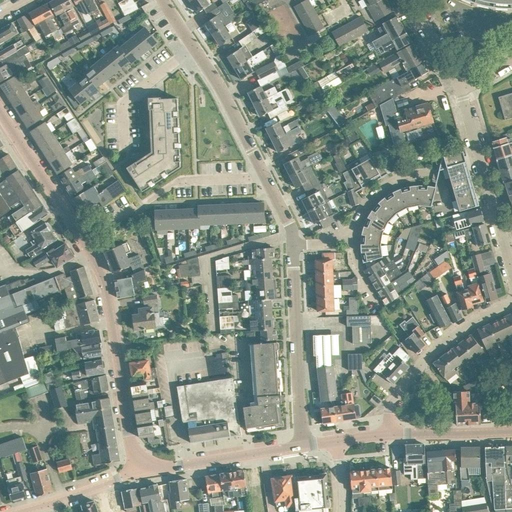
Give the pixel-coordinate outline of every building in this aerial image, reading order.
[(71,22),(59,0),(53,0),(49,3),(56,16),(59,14),(65,26),(69,24),(71,22)] [(74,6),(71,0),(59,0),(71,22),(73,26),(79,22),(71,7),(74,6)] [(92,14),(84,0),(73,0),(76,5),(79,3),(86,16),(92,14)] [(84,0),(92,14),(98,11),(92,0),(84,0)] [(127,3),(128,6),(121,10),(125,16),(138,9),(133,0),(132,0),(129,1),(130,2),(127,3)] [(191,0),(190,1),(198,13),(211,4),(208,0),(191,0)] [(228,0),(222,5),(225,10),(239,0),(228,0)] [(324,27),(308,0),(305,0),(294,6),(310,35),(324,27)] [(363,0),(375,21),(394,10),(388,0),(363,0)] [(107,19),(110,24),(116,20),(106,2),(100,5),(107,19)] [(54,17),(47,3),(38,8),(52,35),(53,35),(55,39),(60,36),(57,30),(51,19),(54,17)] [(52,35),(38,8),(29,13),(36,26),(39,25),(46,38),(52,35)] [(226,17),(222,12),(217,16),(205,23),(213,35),(226,26),(226,25),(237,18),(233,12),(226,17)] [(34,25),(27,14),(17,20),(24,32),(34,25)] [(100,29),(107,26),(110,24),(107,19),(104,20),(101,22),(98,14),(93,17),(100,29)] [(258,16),(247,23),(253,32),(264,25),(258,16)] [(368,30),(361,16),(332,32),(339,46),(368,30)] [(383,25),(378,29),(382,37),(372,42),(376,48),(406,33),(397,16),(383,24),(383,25)] [(19,33),(12,22),(0,29),(0,43),(4,42),(19,33)] [(227,57),(234,68),(248,60),(252,56),(245,45),(267,30),(264,25),(253,32),(239,42),(243,47),(227,57)] [(29,29),(33,36),(38,33),(34,26),(29,29)] [(88,31),(90,35),(100,29),(98,26),(88,31)] [(213,35),(220,46),(232,38),(229,33),(230,32),(226,26),(213,35)] [(145,28),(137,35),(148,49),(157,42),(145,28)] [(78,35),(76,32),(80,40),(90,35),(88,31),(88,30),(78,35)] [(406,32),(406,33),(381,47),(374,50),(377,56),(384,52),(395,46),(397,50),(412,42),(406,32)] [(148,49),(137,35),(128,42),(140,56),(148,49)] [(44,42),(42,38),(27,47),(30,51),(44,42)] [(5,43),(0,45),(0,64),(28,48),(23,40),(8,48),(5,43)] [(71,46),(68,41),(58,46),(58,45),(61,51),(71,46)] [(131,63),(140,56),(128,42),(120,48),(129,60),(131,63)] [(399,76),(423,63),(412,44),(379,62),(384,72),(394,67),(399,76)] [(61,51),(58,45),(49,50),(53,55),(61,51)] [(120,48),(118,46),(110,53),(121,67),(129,60),(120,48)] [(30,51),(28,48),(0,64),(0,81),(23,68),(20,64),(23,63),(22,61),(27,58),(25,54),(30,51)] [(267,57),(263,51),(248,60),(234,68),(242,80),(253,73),(250,67),(267,57)] [(121,67),(110,53),(101,60),(113,74),(121,67)] [(286,66),(280,54),(276,57),(274,61),(255,70),(259,79),(257,80),(258,80),(282,68),(286,66)] [(113,74),(101,60),(93,66),(105,81),(113,74)] [(304,65),(301,60),(287,67),(290,73),(302,66),(304,65)] [(47,71),(41,63),(36,66),(42,74),(47,71)] [(399,76),(368,94),(375,107),(411,89),(408,83),(428,72),(423,63),(399,76)] [(105,81),(93,66),(84,73),(86,76),(96,88),(105,81)] [(304,79),(309,77),(302,66),(298,69),(304,79)] [(346,70),(344,66),(336,71),(338,75),(346,70)] [(285,73),(282,68),(258,80),(260,86),(279,77),(279,76),(285,73)] [(335,72),(318,81),(325,92),(326,92),(338,84),(341,83),(335,72)] [(19,81),(16,76),(1,86),(7,96),(28,83),(29,82),(26,77),(19,81)] [(50,83),(45,76),(42,78),(47,85),(50,83)] [(86,76),(78,82),(89,97),(98,90),(96,88),(86,76)] [(78,82),(69,89),(81,104),(89,97),(78,82)] [(28,83),(7,96),(13,107),(14,106),(29,96),(26,90),(30,87),(28,83)] [(55,90),(50,83),(47,85),(52,93),(55,90)] [(330,99),(342,91),(338,84),(326,92),(330,99)] [(263,92),(260,86),(248,92),(254,105),(268,97),(278,92),(274,86),(263,92)] [(280,91),(268,97),(254,105),(260,117),(268,113),(270,118),(276,116),(277,115),(277,116),(287,111),(287,110),(288,109),(285,103),(272,110),(269,104),(282,97),(280,91)] [(62,99),(57,92),(52,96),(56,103),(52,105),(55,111),(65,104),(62,99)] [(511,92),(498,97),(505,120),(511,117),(511,92)] [(33,102),(29,96),(14,106),(21,117),(36,107),(40,104),(37,99),(33,102)] [(161,97),(148,98),(149,110),(152,109),(154,153),(137,165),(135,162),(126,168),(142,192),(180,166),(177,98),(161,99),(161,97)] [(429,103),(418,106),(398,112),(396,113),(394,105),(382,112),(386,125),(388,125),(395,147),(402,145),(400,140),(403,139),(401,131),(432,122),(430,112),(432,112),(433,110),(431,104),(429,103)] [(42,109),(40,104),(36,107),(21,117),(27,127),(43,117),(39,111),(42,109)] [(71,112),(67,107),(57,114),(60,119),(71,112)] [(289,116),(287,111),(277,116),(280,121),(289,116)] [(82,129),(75,118),(67,124),(73,133),(77,131),(78,132),(82,129)] [(266,128),(272,140),(302,125),(299,118),(287,124),(287,125),(281,128),(278,122),(266,128)] [(46,122),(39,127),(30,132),(37,143),(53,133),(46,122)] [(352,127),(344,131),(350,142),(358,138),(352,127)] [(272,140),(278,152),(291,146),(287,140),(299,134),(296,128),(272,140)] [(86,136),(82,129),(78,132),(82,139),(84,142),(88,139),(86,136)] [(59,143),(53,133),(37,143),(44,153),(59,143)] [(507,137),(506,137),(492,141),(493,147),(493,148),(496,159),(511,153),(511,146),(510,147),(507,137)] [(91,139),(89,140),(87,142),(93,150),(97,148),(91,139)] [(63,148),(59,143),(44,153),(50,163),(71,151),(67,145),(63,148)] [(77,161),(71,151),(50,163),(57,173),(77,161)] [(308,158),(301,161),(298,156),(284,164),(290,176),(311,165),(323,159),(319,151),(307,156),(308,158)] [(511,153),(496,159),(500,171),(511,167),(511,153)] [(36,195),(9,154),(0,159),(0,216),(11,209),(12,211),(23,204),(36,195)] [(341,172),(348,169),(340,154),(334,157),(341,172)] [(106,161),(103,156),(93,163),(96,167),(100,165),(106,161)] [(381,165),(374,156),(361,163),(358,159),(372,183),(381,177),(376,167),(380,165),(381,165)] [(454,166),(466,162),(464,156),(461,157),(449,161),(449,160),(441,163),(439,170),(439,171),(440,170),(454,166)] [(372,183),(358,159),(347,166),(349,170),(352,181),(357,178),(362,188),(372,183)] [(114,173),(106,161),(100,165),(103,169),(105,168),(110,176),(114,173)] [(469,173),(466,162),(454,166),(457,176),(469,173)] [(71,168),(67,171),(59,176),(65,186),(77,178),(78,179),(83,176),(83,175),(92,170),(88,164),(74,173),(71,168)] [(320,182),(311,165),(290,176),(296,188),(302,185),(305,190),(320,182)] [(511,167),(500,171),(504,183),(505,183),(511,180),(511,167)] [(96,177),(92,170),(83,175),(83,176),(78,179),(77,178),(65,186),(71,196),(84,188),(81,183),(86,180),(87,183),(96,177)] [(472,183),(469,173),(457,176),(460,187),(472,183)] [(125,190),(119,180),(99,193),(94,186),(91,188),(87,190),(73,198),(81,212),(99,201),(102,206),(112,199),(125,190)] [(475,194),(472,183),(460,187),(463,198),(475,194)] [(329,201),(320,184),(305,191),(308,196),(302,199),(308,211),(323,204),(327,202),(329,201)] [(419,205),(417,187),(411,188),(410,186),(405,187),(400,189),(407,208),(419,205)] [(428,186),(417,186),(417,187),(419,205),(431,207),(436,188),(428,187),(428,186)] [(354,188),(347,191),(351,206),(358,204),(354,188)] [(384,197),(396,214),(407,208),(400,189),(399,189),(400,190),(394,193),(393,192),(384,197)] [(479,205),(475,194),(463,198),(466,209),(479,205)] [(42,204),(36,195),(23,204),(26,208),(8,219),(11,225),(18,220),(42,204)] [(372,210),(388,222),(396,214),(384,197),(384,198),(385,199),(379,203),(379,202),(372,210)] [(323,204),(308,211),(314,224),(326,218),(333,214),(327,202),(323,204)] [(264,221),(264,203),(252,204),(253,222),(264,221)] [(49,214),(42,204),(18,220),(11,225),(9,226),(15,236),(49,214)] [(242,222),(242,204),(231,205),(232,223),(242,222)] [(253,222),(252,204),(242,204),(242,222),(253,222)] [(220,205),(209,206),(210,224),(221,223),(220,205)] [(232,223),(231,205),(220,205),(221,223),(232,223)] [(210,224),(209,206),(198,206),(199,209),(199,224),(210,224)] [(484,221),(480,207),(460,213),(462,220),(455,222),(457,229),(484,221)] [(188,209),(177,210),(178,228),(188,228),(188,209)] [(199,209),(188,209),(188,228),(199,227),(199,224),(199,209)] [(167,229),(166,210),(155,211),(156,229),(167,229)] [(177,210),(166,210),(167,229),(178,228),(177,210)] [(388,222),(372,210),(369,217),(368,217),(363,228),(364,228),(383,233),(388,222)] [(333,214),(326,218),(329,224),(339,219),(340,218),(337,212),(333,214)] [(33,246),(26,250),(27,251),(29,254),(30,257),(31,256),(33,258),(41,253),(44,251),(42,249),(48,245),(56,240),(45,223),(37,228),(30,233),(34,239),(30,241),(33,246)] [(419,237),(422,224),(418,225),(412,241),(417,242),(418,237),(419,237)] [(490,242),(485,224),(473,227),(464,230),(464,229),(463,229),(465,235),(467,239),(474,237),(476,246),(490,242)] [(399,236),(408,239),(412,227),(405,229),(399,236)] [(381,245),(383,233),(364,228),(363,234),(362,234),(361,239),(361,242),(361,244),(381,245)] [(465,235),(463,229),(453,232),(455,238),(465,235)] [(455,240),(453,233),(444,235),(446,242),(455,240)] [(114,241),(113,242),(104,245),(106,251),(104,252),(113,273),(131,266),(134,273),(136,273),(145,269),(139,255),(129,259),(127,253),(131,252),(127,242),(116,247),(114,241)] [(41,253),(33,258),(33,259),(34,261),(33,261),(38,268),(50,261),(51,263),(54,262),(57,266),(57,267),(74,256),(73,255),(74,254),(67,243),(66,244),(55,250),(54,248),(49,251),(45,253),(44,251),(41,253)] [(361,252),(364,263),(382,257),(381,245),(361,244),(361,245),(362,245),(362,251),(361,252)] [(399,252),(403,256),(411,248),(407,244),(399,252)] [(273,247),(263,248),(253,249),(248,250),(249,259),(253,259),(274,258),(273,247)] [(447,250),(434,259),(438,265),(449,258),(447,250)] [(348,259),(348,253),(322,254),(323,260),(316,260),(316,273),(339,272),(339,271),(332,272),(332,259),(348,259)] [(480,253),(471,256),(474,263),(482,261),(481,260),(480,253)] [(187,264),(178,265),(180,277),(189,276),(200,275),(198,256),(187,260),(187,264)] [(483,290),(486,301),(497,298),(490,273),(485,275),(483,267),(496,263),(494,256),(481,260),(482,261),(474,263),(475,268),(480,289),(482,288),(482,290),(483,290)] [(249,259),(250,270),(272,269),(271,258),(253,259),(249,259)] [(397,267),(393,260),(381,267),(378,262),(365,270),(368,275),(367,276),(372,283),(397,267)] [(223,263),(216,263),(216,270),(223,269),(229,269),(229,262),(226,262),(223,262),(223,263)] [(160,269),(158,263),(145,269),(136,273),(131,275),(131,277),(114,280),(117,298),(134,295),(133,285),(138,284),(138,281),(146,280),(145,274),(160,269)] [(72,276),(66,278),(73,302),(82,299),(82,297),(93,294),(84,266),(70,271),(72,276)] [(401,274),(401,273),(397,267),(372,283),(376,291),(391,282),(390,281),(401,274)] [(441,280),(435,268),(428,274),(432,281),(432,280),(434,283),(441,280)] [(480,289),(475,268),(468,270),(470,278),(471,278),(473,285),(469,286),(469,289),(472,297),(470,297),(472,304),(483,300),(480,289)] [(273,278),(272,269),(250,270),(244,270),(245,280),(273,278)] [(376,291),(381,299),(394,290),(407,282),(409,285),(415,279),(409,271),(391,282),(376,291)] [(339,278),(339,272),(316,273),(317,286),(333,285),(333,279),(337,279),(337,278),(339,278)] [(66,278),(64,273),(36,284),(34,278),(29,280),(28,278),(23,280),(20,279),(0,287),(0,385),(29,374),(19,337),(20,336),(17,327),(30,321),(27,313),(40,308),(40,307),(47,304),(43,296),(65,289),(70,303),(73,302),(66,278)] [(432,281),(428,274),(414,285),(419,291),(432,281)] [(352,279),(342,279),(343,285),(357,284),(357,277),(356,275),(352,278),(352,279)] [(460,276),(454,277),(463,309),(472,307),(472,304),(470,297),(472,297),(469,289),(463,291),(461,284),(462,283),(460,276)] [(273,283),(273,278),(272,278),(245,280),(246,290),(251,290),(273,289),(276,288),(275,283),(273,283)] [(231,292),(231,281),(217,282),(218,292),(231,292)] [(341,297),(340,285),(333,285),(317,286),(317,298),(337,298),(338,298),(341,297)] [(276,288),(273,289),(251,290),(252,300),(274,299),(274,294),(276,294),(276,288)] [(394,290),(381,299),(386,306),(399,296),(394,290)] [(232,301),(231,292),(218,292),(218,302),(232,301)] [(441,298),(452,321),(453,323),(462,317),(455,304),(451,305),(446,294),(441,298)] [(156,295),(149,296),(144,297),(145,304),(146,308),(139,309),(140,314),(133,315),(135,330),(155,327),(155,326),(164,325),(163,316),(159,317),(156,295)] [(437,295),(428,299),(426,300),(440,328),(450,322),(443,308),(437,295)] [(386,306),(389,312),(403,302),(399,296),(386,306)] [(358,316),(357,297),(348,297),(349,310),(346,310),(347,316),(358,316)] [(338,298),(337,298),(317,298),(318,311),(334,311),(333,303),(338,303),(338,298)] [(72,305),(48,312),(51,322),(51,324),(55,324),(57,330),(79,325),(79,326),(87,324),(97,321),(98,319),(97,310),(94,299),(90,301),(72,305)] [(272,308),(271,299),(249,300),(249,305),(255,305),(255,310),(272,308)] [(272,319),(272,309),(255,310),(249,310),(250,321),(272,319)] [(511,312),(498,319),(507,339),(511,336),(511,312)] [(358,316),(347,316),(347,326),(371,326),(370,315),(358,316)] [(412,318),(406,322),(404,320),(399,324),(409,336),(405,340),(415,353),(425,345),(419,338),(424,334),(422,331),(422,330),(418,326),(412,318)] [(273,329),(272,319),(250,321),(251,331),(273,329)] [(498,319),(477,329),(486,349),(507,339),(498,319)] [(234,332),(234,322),(220,323),(221,333),(234,332)] [(277,340),(276,329),(261,330),(262,341),(277,340)] [(68,334),(54,337),(56,351),(68,349),(67,348),(71,347),(101,339),(99,330),(88,332),(82,333),(76,334),(77,339),(69,340),(68,334)] [(471,334),(452,348),(465,366),(484,351),(471,334)] [(99,339),(71,347),(81,346),(82,351),(82,352),(77,353),(76,355),(77,360),(83,359),(84,359),(93,357),(101,356),(103,356),(100,341),(99,339)] [(151,347),(150,341),(142,342),(136,343),(137,350),(151,347)] [(277,343),(277,342),(254,344),(257,397),(259,405),(243,407),(245,420),(247,430),(257,428),(257,430),(265,429),(264,427),(275,426),(275,422),(282,421),(279,402),(281,402),(281,401),(279,401),(279,396),(281,395),(280,385),(281,385),(281,377),(279,377),(279,367),(280,367),(280,360),(278,360),(277,350),(279,350),(278,343),(277,343)] [(49,347),(39,349),(40,355),(50,353),(49,347)] [(382,360),(373,370),(379,375),(381,373),(393,384),(409,366),(406,363),(411,357),(400,347),(385,363),(382,360)] [(465,366),(452,348),(433,363),(447,380),(465,366)] [(362,353),(348,354),(348,370),(362,369),(362,353)] [(496,357),(491,359),(495,367),(500,364),(496,357)] [(104,373),(102,360),(85,363),(86,369),(72,371),(73,379),(90,376),(90,375),(104,373)] [(148,360),(140,361),(130,363),(132,376),(143,375),(144,380),(157,378),(155,367),(149,368),(148,360)] [(491,368),(488,360),(483,363),(481,364),(482,367),(479,368),(481,373),(491,368)] [(317,367),(321,401),(330,400),(331,400),(334,400),(335,400),(335,396),(337,396),(333,366),(317,367)] [(106,374),(73,382),(76,400),(90,396),(90,395),(109,390),(106,374)] [(191,443),(203,441),(230,437),(229,430),(230,430),(231,430),(232,430),(233,431),(234,432),(237,435),(241,434),(239,421),(232,377),(177,386),(182,421),(183,422),(184,422),(187,422),(191,443)] [(479,384),(477,380),(463,386),(465,390),(479,384)] [(145,381),(141,382),(131,384),(134,397),(147,395),(147,394),(145,381)] [(57,387),(48,390),(50,390),(56,409),(67,405),(61,386),(57,387)] [(455,391),(455,404),(469,404),(469,391),(455,391)] [(335,406),(333,406),(336,421),(356,418),(355,417),(359,416),(360,415),(359,405),(357,404),(354,405),(353,403),(352,392),(341,394),(342,401),(340,401),(341,405),(335,406)] [(493,393),(487,396),(492,407),(495,405),(498,403),(494,393),(493,393)] [(147,395),(134,397),(136,410),(149,408),(149,410),(154,409),(153,402),(148,403),(147,395)] [(114,428),(111,407),(109,397),(92,400),(92,404),(90,405),(90,402),(75,405),(78,424),(93,421),(95,431),(97,431),(114,428)] [(480,403),(469,404),(455,404),(456,425),(480,424),(480,403)] [(321,407),(323,423),(336,421),(333,406),(331,407),(327,407),(327,406),(321,407)] [(149,410),(149,408),(136,410),(138,424),(151,422),(149,410)] [(154,440),(151,422),(138,424),(140,438),(147,437),(148,442),(152,444),(160,443),(160,439),(154,440)] [(120,461),(117,444),(114,428),(97,431),(100,453),(92,454),(94,465),(120,461)] [(27,449),(22,436),(0,443),(0,457),(22,450),(27,449)] [(424,444),(405,445),(406,464),(405,464),(405,465),(411,465),(411,478),(412,478),(417,478),(417,479),(427,478),(426,462),(425,462),(424,454),(424,452),(424,444)] [(40,451),(38,445),(36,446),(27,449),(29,448),(33,463),(43,459),(40,451)] [(494,447),(485,447),(485,462),(486,481),(492,504),(494,503),(494,509),(496,509),(511,508),(511,507),(511,494),(511,493),(511,490),(511,484),(510,484),(508,474),(506,465),(506,462),(504,462),(504,446),(494,447)] [(480,447),(461,447),(460,480),(468,479),(467,467),(480,467),(480,447)] [(456,459),(455,449),(444,450),(446,483),(455,483),(454,470),(457,470),(456,459)] [(446,483),(444,450),(426,452),(429,494),(438,494),(437,484),(446,483)] [(70,459),(57,462),(59,472),(72,469),(70,459)] [(27,479),(22,461),(16,463),(21,481),(27,479)] [(390,468),(376,469),(378,490),(392,488),(390,468)] [(53,492),(47,469),(31,473),(37,496),(53,492)] [(363,470),(366,491),(378,490),(376,469),(363,470)] [(236,471),(233,471),(237,496),(242,495),(247,494),(247,489),(244,470),(243,470),(236,471)] [(363,470),(350,471),(352,498),(364,497),(366,497),(366,491),(363,470)] [(228,472),(222,473),(223,490),(222,490),(223,491),(228,490),(229,497),(237,496),(233,471),(228,472)] [(218,474),(205,476),(207,486),(208,494),(212,494),(213,498),(221,496),(220,491),(222,490),(223,490),(222,473),(219,474),(218,474)] [(298,480),(292,481),(295,505),(295,511),(326,511),(326,507),(329,506),(326,474),(297,476),(298,480)] [(291,476),(272,479),(276,501),(286,499),(287,506),(295,505),(292,481),(291,476)] [(14,478),(6,480),(12,500),(26,496),(22,481),(16,483),(14,478)] [(189,499),(186,479),(169,481),(171,492),(169,493),(171,509),(180,508),(179,501),(189,499)] [(169,499),(167,484),(154,487),(153,485),(150,486),(150,485),(149,485),(149,486),(140,488),(140,487),(139,487),(142,503),(148,502),(150,511),(169,511),(167,499),(169,499)] [(138,488),(122,491),(125,509),(126,508),(127,511),(128,511),(137,510),(136,506),(141,505),(138,488)] [(449,504),(449,511),(463,511),(463,506),(461,490),(453,490),(454,503),(449,504)] [(83,511),(97,511),(94,501),(92,500),(87,501),(86,503),(85,503),(86,503),(82,505),(82,504),(82,505),(82,506),(83,507),(83,511)] [(211,511),(211,502),(201,503),(200,511),(211,511)] [(463,506),(463,511),(486,511),(485,503),(463,506)]
